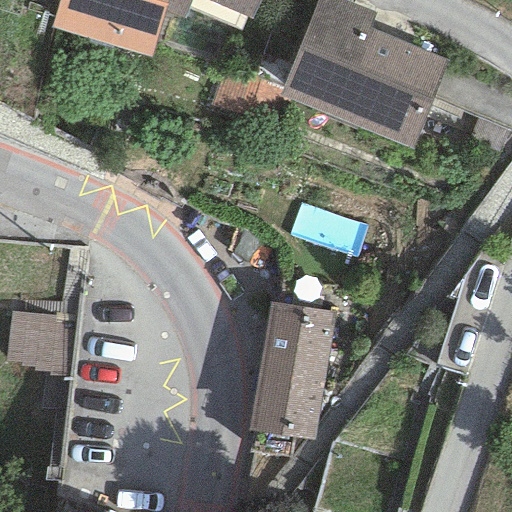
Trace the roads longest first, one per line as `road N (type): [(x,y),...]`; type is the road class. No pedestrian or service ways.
road 1 (tertiary): [(203,511),(218,403),(208,345),(182,288),(115,224),(0,180)]
road 2 (residential): [(449,511),(511,309)]
road 3 (residential): [(511,67),(483,35),(408,0)]
